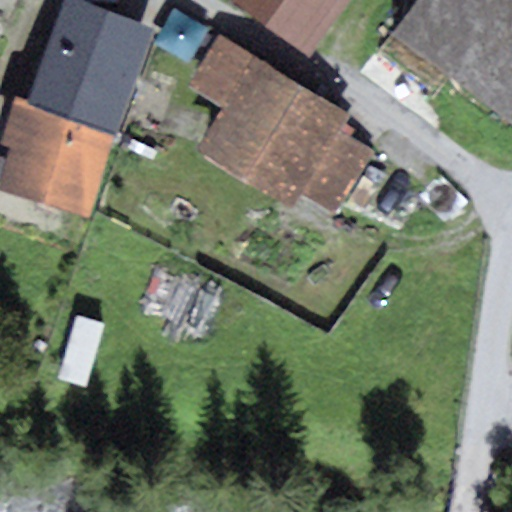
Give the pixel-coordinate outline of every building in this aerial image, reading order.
[(158,32),(74,0),(67,0),(28,103),(115,136),(118,137),(158,32)] [(228,0),(310,58),(351,0),(228,0)] [(511,0),(417,0),(390,35),(511,127),(511,0)] [(355,116),(217,34),(185,88),(225,112),(201,153),(294,208),(301,196),(331,214),(370,149),(344,134),(355,116)] [(28,103),(15,99),(0,143),(0,144),(10,148),(0,178),(0,190),(87,220),(115,136),(28,103)]
